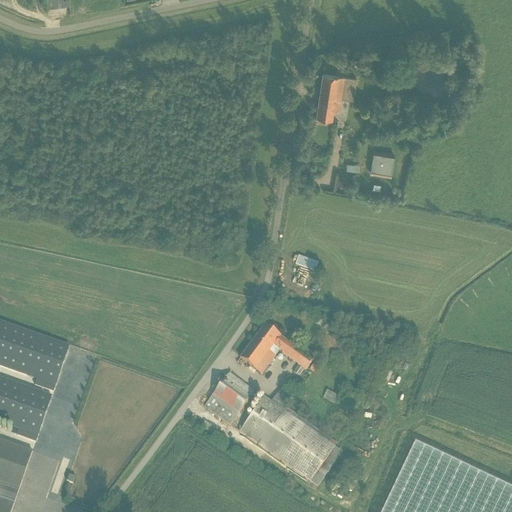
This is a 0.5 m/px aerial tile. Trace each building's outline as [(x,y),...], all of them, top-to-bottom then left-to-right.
[(45,0),(46,8),(69,6),(68,1),(63,1),(63,0),(45,0)] [(316,118),(326,119),(332,120),(333,110),(340,111),(342,100),(353,102),(356,80),(345,78),(345,77),(332,76),(322,74),(316,118)] [(372,164),(370,173),(390,177),(392,167),(392,165),(394,156),(374,152),(372,161),(373,161),(372,164)] [(295,265),(305,269),(315,272),(318,264),(308,260),(298,257),(295,265)] [(323,284),(317,286),(319,292),(325,289),(323,284)] [(0,428),(49,444),(59,411),(63,397),(64,397),(81,341),(0,315),(0,428)] [(304,370),(311,360),(263,324),(237,359),(260,376),(278,351),(304,370)] [(325,373),(333,361),(328,357),(320,370),(325,373)] [(236,382),(234,381),(216,407),(244,426),(264,396),(258,392),(261,386),(242,374),(236,382)] [(259,438),(324,481),(336,463),(344,465),(354,449),(295,411),(292,410),(285,405),(287,403),(294,405),(297,394),(291,390),(286,397),(285,402),(277,399),(274,404),(278,406),(272,415),(265,410),(261,417),(259,417),(251,429),(250,433),(259,439),(259,438)] [(0,511),(8,511),(16,491),(30,451),(0,440),(0,511)] [(511,511),(511,485),(413,442),(380,511),(511,511)] [(85,486),(88,477),(81,475),(78,483),(85,486)]
